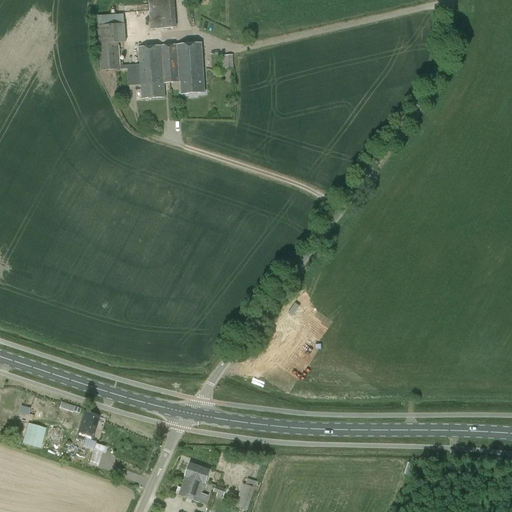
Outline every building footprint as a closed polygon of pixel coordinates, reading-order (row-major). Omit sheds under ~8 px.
[(148,0),(150,30),(176,28),(174,0),(148,0)] [(139,48),(140,65),(120,66),(119,43),(125,43),(124,14),(97,16),(98,26),(101,71),(128,70),(129,86),(141,85),(142,99),(165,98),(164,84),(181,82),(182,95),(205,93),(202,44),(164,47),(163,41),(152,42),(152,47),(139,48)] [(223,70),(234,70),(233,56),(222,56),(223,70)] [(17,412),(52,421),(53,416),(66,420),(68,412),(32,403),(30,408),(19,405),(17,412)] [(84,413),(78,432),(76,439),(84,442),(85,439),(92,441),(99,417),(84,413)] [(40,448),(47,428),(28,422),(22,443),(40,448)] [(61,445),(50,441),(47,450),(58,453),(61,445)] [(65,461),(81,466),(83,457),(86,450),(72,446),(70,453),(68,453),(65,461)] [(209,496),(202,494),(210,471),(190,464),(179,496),(199,503),(199,502),(205,505),(209,496)] [(245,478),(243,484),(235,507),(247,511),(255,488),(254,488),(257,482),(245,478)] [(216,485),(213,493),(223,496),(226,489),(216,485)]
